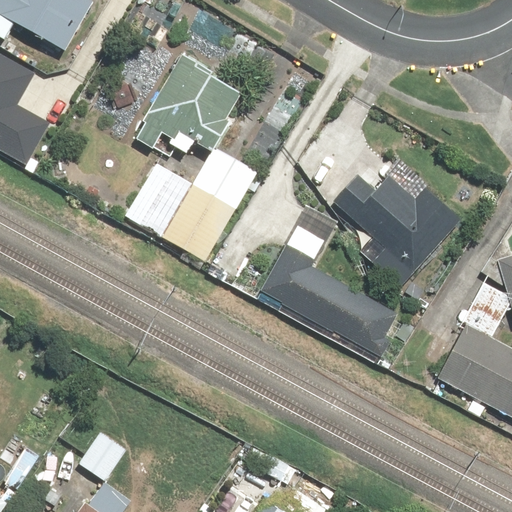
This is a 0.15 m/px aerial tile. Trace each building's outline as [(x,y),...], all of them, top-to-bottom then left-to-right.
[(97,0),(0,0),(0,34),(10,40),(19,22),(70,50),(98,0),(97,0)] [(176,1),(174,0),(153,0),(134,31),(151,41),(176,1)] [(0,148),(30,166),(53,124),(21,106),(39,74),(0,52),(0,148)] [(242,90),(181,56),(136,135),(153,145),(162,129),(206,154),(242,90)] [(134,86),(108,92),(111,110),(138,104),(134,86)] [(214,150),(193,184),(158,162),(126,215),(205,262),(236,210),(257,176),(214,150)] [(361,174),(337,201),(390,248),(376,263),(405,288),(467,219),(430,186),(419,199),(392,175),(379,190),(361,174)] [(289,242),(263,289),(386,357),(395,340),(391,338),(404,314),(316,265),(319,259),(289,242)] [(511,255),(502,258),(511,293),(511,255)] [(511,347),(468,324),(440,378),(511,415),(511,347)] [(103,430),(81,461),(106,479),(128,447),(103,430)] [(293,464),(255,447),(245,470),(283,487),(293,464)] [(125,511),(134,501),(106,481),(82,511),(125,511)] [(0,511),(4,511),(11,502),(0,494),(0,511)]
